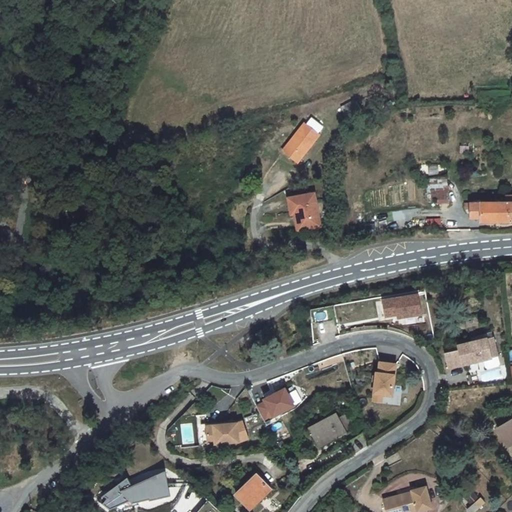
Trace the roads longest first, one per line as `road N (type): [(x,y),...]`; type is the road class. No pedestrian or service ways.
road 1 (residential): [(296,511),(336,472),(420,420),(432,398),(430,368),(410,350),(349,341),(244,377),(193,372),(118,416)]
road 2 (secondary): [(511,254),(355,281),(86,356)]
road 3 (residential): [(18,511),(28,489),(118,416)]
